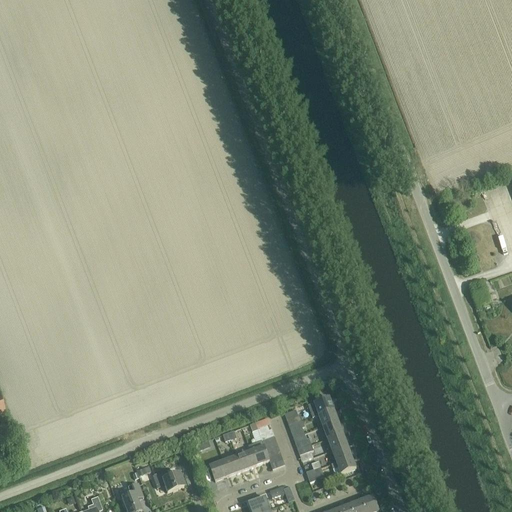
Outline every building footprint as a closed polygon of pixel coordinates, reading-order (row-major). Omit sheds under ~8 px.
[(471,287),(478,308),(492,304),(485,282),(471,287)] [(316,411),(318,417),(334,412),(329,400),(314,405),(314,406),(311,407),(313,412),(316,411)] [(285,416),(287,422),(298,418),(296,412),(285,416)] [(318,417),(323,429),(338,424),(334,412),(318,417)] [(287,422),(289,428),(303,423),(300,417),(298,418),(287,422)] [(258,431),(270,427),(268,420),(256,425),(258,431)] [(289,428),(291,434),(302,430),(305,429),(303,423),(289,428)] [(323,429),(328,441),(343,436),(338,424),(323,429)] [(258,432),(258,431),(256,425),(250,427),(253,434),(258,432)] [(258,431),(258,432),(262,443),(274,438),(270,427),(258,431)] [(291,434),(293,440),(305,436),(302,430),(291,434)] [(234,433),(228,435),(231,442),(236,440),(234,433)] [(293,440),(296,446),(307,442),(305,436),(293,440)] [(328,441),(332,453),(347,447),(343,436),(328,441)] [(268,460),(281,456),(274,438),(262,443),(268,460)] [(296,446),(298,452),(311,447),(309,441),(307,442),(296,446)] [(201,445),(204,452),(209,450),(207,443),(201,445)] [(248,448),(248,449),(250,454),(256,469),(270,464),(268,460),(262,443),(248,448)] [(298,452),(300,458),(311,454),(314,453),(311,447),(298,452)] [(337,465),(352,459),(347,447),(332,453),(336,464),(337,465)] [(250,454),(248,449),(236,453),(238,458),(237,459),(242,474),(256,469),(250,454)] [(311,454),(300,458),(302,464),(313,460),(311,454)] [(271,466),(283,461),(281,456),(268,460),(270,464),(271,466)] [(237,459),(223,464),(229,479),(242,474),(237,459)] [(337,465),(336,464),(331,466),(333,471),(338,469),(341,477),(356,471),(352,459),(337,465)] [(283,461),(271,466),(273,472),(285,467),(283,461)] [(229,479),(223,464),(210,469),(215,484),(229,479)] [(309,482),(317,479),(314,472),(321,469),(319,464),(312,466),(314,472),(306,475),(309,482)] [(143,480),(154,478),(151,466),(140,469),(143,480)] [(314,472),(317,479),(318,482),(325,479),(321,469),(314,472)] [(164,488),(167,495),(183,488),(178,475),(169,479),(166,473),(152,479),(157,491),(164,488)] [(140,511),(137,502),(144,500),(138,486),(127,490),(130,497),(120,500),(124,511),(140,511)] [(270,494),(272,501),(285,496),(283,489),(270,494)] [(369,500),(362,503),(365,511),(378,511),(372,496),(368,497),(369,500)] [(88,511),(101,511),(97,499),(91,501),(93,506),(87,508),(88,511)] [(249,506),(251,511),(270,511),(266,500),(249,506)] [(357,504),(350,507),(352,511),(365,511),(362,503),(361,500),(356,502),(357,504)]
